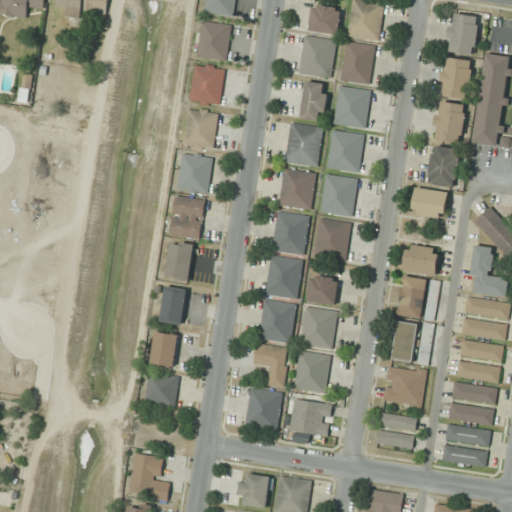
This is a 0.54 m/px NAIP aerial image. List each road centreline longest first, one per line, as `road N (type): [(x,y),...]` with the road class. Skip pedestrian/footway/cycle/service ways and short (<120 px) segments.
road 1 (residential): [(277,0),(196,511)]
road 2 (residential): [(419,0),(343,511)]
road 3 (residential): [(511,494),(207,445)]
